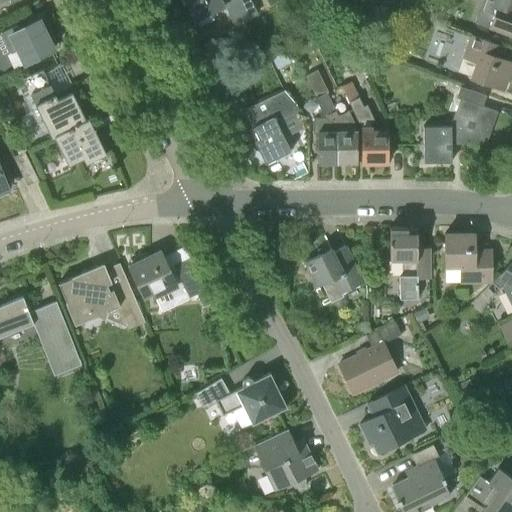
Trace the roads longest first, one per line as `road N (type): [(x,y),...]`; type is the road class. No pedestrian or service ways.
road 1 (residential): [(366,511),(210,202)]
road 2 (residential): [(511,211),(444,199),(210,202)]
road 3 (residential): [(193,203),(96,0)]
road 4 (residential): [(0,247),(93,219),(193,203)]
